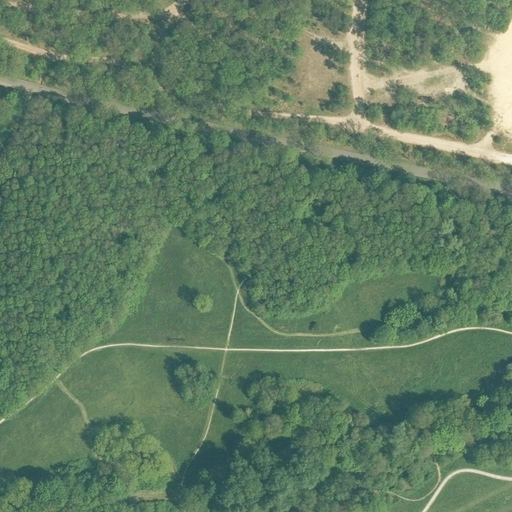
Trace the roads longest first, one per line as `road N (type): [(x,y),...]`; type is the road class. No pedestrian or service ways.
road 1 (track): [(0,39),(53,56),(120,63),(224,107),(358,125),(511,159)]
road 2 (unclassified): [(0,80),(511,190)]
road 3 (track): [(185,0),(139,19),(0,4)]
road 4 (track): [(358,125),(360,0)]
